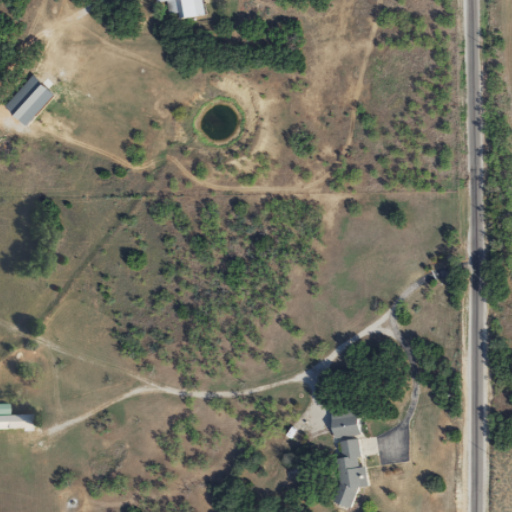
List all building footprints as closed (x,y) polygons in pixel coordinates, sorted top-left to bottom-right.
[(204,15),(201,0),(155,0),(156,2),(168,0),(174,0),(178,19),(204,15)] [(32,117),(53,97),(32,75),(11,96),(32,117)] [(359,435),(357,404),(331,407),(334,437),(359,435)] [(3,430),(29,430),(29,415),(0,414),(0,435),(3,435),(3,430)] [(367,442),(344,438),(334,503),(353,506),(356,485),(360,485),(367,442)]
